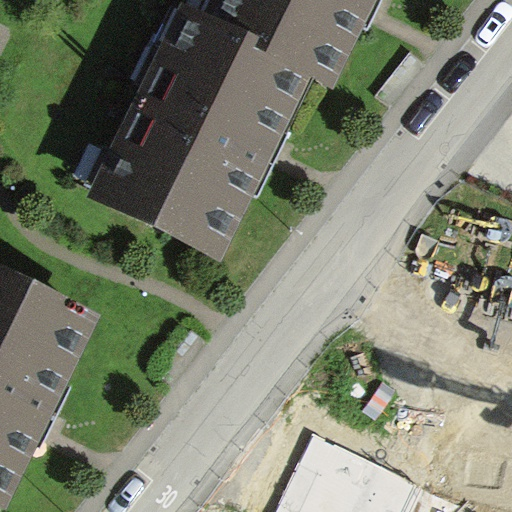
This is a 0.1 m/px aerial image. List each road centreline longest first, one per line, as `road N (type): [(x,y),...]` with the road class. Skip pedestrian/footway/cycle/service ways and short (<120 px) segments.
road 1 (residential): [(134,511),(511,23)]
road 2 (unknown): [(186,442),(403,508),(457,362)]
